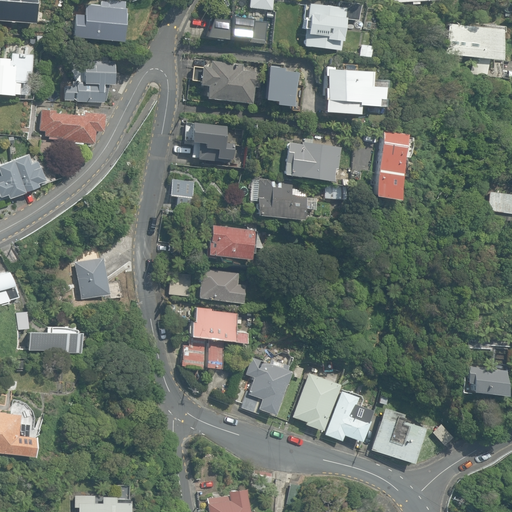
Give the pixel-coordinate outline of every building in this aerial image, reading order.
[(0,0),(0,20),(33,23),(35,0),(0,0)] [(72,37),(122,41),(125,7),(124,7),(124,1),(112,0),(106,0),(107,1),(99,1),(98,6),(84,4),(83,15),(74,14),(72,37)] [(273,0),(248,0),(247,8),(272,10),(273,0)] [(302,46),(339,50),(343,19),(356,21),(358,4),(337,2),(337,7),(308,4),(306,19),(302,19),(301,29),(304,29),(302,46)] [(228,19),(209,17),(202,36),(263,42),(265,20),(229,13),(228,19)] [(448,23),(444,53),(470,57),(468,66),(482,67),(484,59),(493,60),(498,29),(448,23)] [(358,56),(368,57),(370,46),(360,45),(358,56)] [(0,94),(11,95),(11,94),(27,95),(29,55),(8,54),(8,59),(0,58),(0,94)] [(75,101),(102,102),(102,100),(104,100),(108,84),(112,84),(113,61),(84,60),(84,82),(76,82),(75,86),(63,86),(63,100),(72,100),(72,92),(75,92),(75,101)] [(204,98),(251,104),(253,87),(258,87),(260,73),(241,71),(242,64),(209,61),(208,67),(200,66),(200,67),(191,66),(190,81),(198,82),(198,85),(206,86),(204,98)] [(353,70),(353,65),(343,64),(343,70),(332,69),(333,67),(324,66),(322,99),(321,112),(356,114),(357,105),(374,106),(383,106),(383,98),(380,98),(380,88),(384,88),(384,80),(369,79),(369,72),(353,70)] [(283,69),(266,67),(262,99),(274,101),(273,104),(282,105),(282,110),(299,112),(302,84),(296,83),(297,72),(283,70),(283,69)] [(72,143),(80,144),(80,142),(91,143),(92,131),(93,131),(100,131),(101,114),(81,113),(80,115),(53,113),(53,111),(40,110),(38,130),(44,131),(43,136),(47,137),(60,137),(59,141),(72,142),(72,143)] [(232,163),(234,145),(232,145),(232,143),(222,142),(224,126),(221,125),(184,121),(181,144),(192,145),(190,157),(195,157),(195,159),(232,163)] [(369,196),(392,199),(403,134),(380,130),(369,196)] [(281,174),(331,181),(333,168),(336,169),(339,148),(310,143),(311,139),(302,138),(302,142),(301,142),(300,145),(286,143),(281,174)] [(28,153),(0,164),(0,195),(5,194),(7,199),(24,193),(23,191),(36,186),(35,182),(43,179),(35,158),(30,160),(28,153)] [(254,214),(302,219),(304,196),(303,196),(303,190),(290,189),(290,181),(258,178),(254,214)] [(174,207),(192,210),(193,198),(191,197),(193,182),(171,179),(168,195),(175,196),(174,207)] [(323,197),(344,198),(344,189),(324,188),(323,197)] [(508,224),(511,224),(511,194),(488,191),(485,210),(487,210),(486,217),(508,220),(508,224)] [(206,254),(248,259),(249,252),(252,253),(255,231),(252,231),(252,230),(210,225),(209,241),(208,241),(206,254)] [(1,248),(7,265),(17,261),(10,244),(1,248)] [(170,256),(185,257),(186,248),(170,247),(170,256)] [(73,262),(79,299),(106,294),(100,257),(73,262)] [(0,300),(3,300),(3,298),(12,295),(2,267),(0,268),(0,300)] [(197,297),(241,303),(243,285),(236,284),(237,273),(200,268),(198,283),(197,297)] [(167,293),(188,296),(190,275),(169,272),(167,293)] [(58,284),(51,286),(53,294),(60,292),(58,284)] [(179,365),(199,367),(202,344),(203,337),(243,343),(244,333),(233,331),(235,315),(235,313),(209,310),(210,309),(194,307),(194,310),(193,315),(192,321),(190,321),(190,322),(187,324),(186,332),(188,335),(189,335),(188,339),(187,345),(183,344),(181,344),(181,350),(179,365)] [(62,352),(78,352),(78,331),(75,331),(75,325),(48,324),(48,329),(26,329),(26,350),(63,350),(62,352)] [(203,366),(218,368),(221,340),(206,339),(203,366)] [(258,409),(272,414),(288,371),(283,369),(285,365),(269,359),(268,363),(250,357),(244,374),(250,376),(249,379),(251,379),(247,392),(245,391),(240,407),(256,413),(258,409)] [(375,372),(384,376),(389,365),(380,361),(375,372)] [(303,368),(295,364),(289,375),(297,379),(303,368)] [(469,390),(500,394),(502,370),(466,366),(464,382),(470,383),(469,390)] [(303,423),(319,429),(336,384),(306,373),(290,416),(304,421),(303,423)] [(341,434),(358,441),(366,420),(364,419),(368,410),(352,404),(354,396),(338,390),(322,434),(339,440),(341,434)] [(378,402),(385,404),(388,395),(380,393),(378,402)] [(368,449),(410,462),(421,427),(398,420),(401,413),(381,407),(368,449)] [(0,412),(0,452),(31,455),(33,436),(26,436),(27,423),(23,423),(18,422),(19,414),(0,412)] [(431,432),(443,444),(451,437),(439,424),(431,432)] [(249,490),(266,493),(270,473),(253,470),(249,490)] [(286,503),(300,505),(302,486),(289,484),(286,503)] [(249,511),(249,510),(245,511),(241,487),(225,490),(226,494),(206,498),(207,502),(206,503),(207,511),(249,511)] [(128,511),(128,501),(126,501),(126,498),(114,498),(114,496),(100,496),(101,503),(93,503),(93,494),(73,494),(73,506),(77,506),(77,511),(128,511)]
